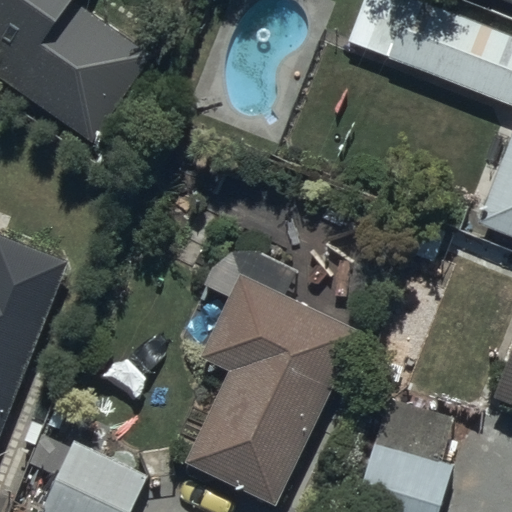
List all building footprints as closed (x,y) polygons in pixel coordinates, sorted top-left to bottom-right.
[(0,0),(0,91),(98,157),(157,68),(75,14),(84,0),(0,0)] [(511,49),(380,0),(364,0),(347,51),(511,112),(511,49)] [(511,0),(485,0),(511,11),(511,0)] [(511,136),(470,241),(511,258),(511,136)] [(283,511),(363,346),(288,308),(300,283),(225,245),(180,334),(214,352),(205,371),(231,385),(191,473),(268,511),(283,511)] [(0,453),(71,275),(0,246),(0,453)] [(511,358),(492,410),(511,417),(511,358)] [(454,426),(386,407),(353,511),(444,511),(456,475),(441,470),(454,426)] [(141,511),(155,485),(78,447),(45,511),(141,511)]
